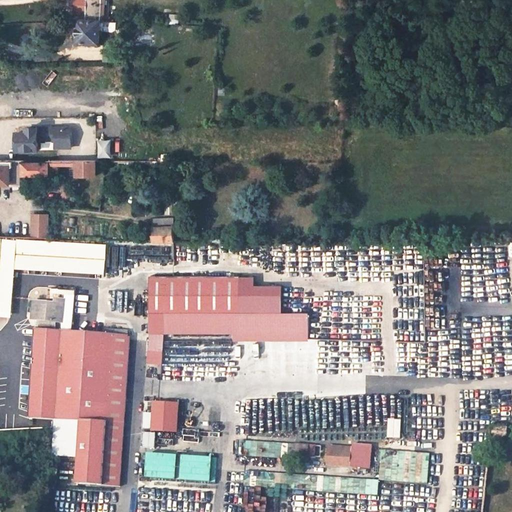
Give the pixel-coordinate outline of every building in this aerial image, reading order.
[(87,0),(87,20),(102,21),(103,0),(87,0)] [(79,19),(78,42),(101,43),(102,21),(87,20),(79,19)] [(61,133),(60,127),(29,128),(29,132),(18,132),(19,150),(39,150),(39,139),(58,139),(58,138),(58,133),(61,133)] [(60,127),(61,149),(76,149),(75,127),(60,127)] [(113,156),(113,138),(99,138),(100,156),(113,156)] [(0,159),(0,164),(11,165),(11,183),(22,183),(21,160),(0,159)] [(58,165),(58,160),(48,160),(48,163),(25,163),(25,174),(49,174),(49,172),(58,172),(58,165)] [(97,175),(96,160),(77,160),(77,165),(78,175),(97,175)] [(0,182),(11,183),(11,165),(0,164),(0,182)] [(183,187),(172,188),(172,197),(166,197),(167,213),(183,212),(183,187)] [(49,215),(34,215),(33,238),(49,238),(49,215)] [(154,226),(155,240),(175,241),(174,218),(154,219),(154,226)] [(0,313),(11,315),(18,238),(0,237),(0,313)] [(33,238),(20,238),(18,268),(86,272),(88,239),(49,238),(33,238)] [(152,276),(151,313),(243,314),(244,277),(152,276)] [(56,303),(34,301),(33,307),(38,308),(36,320),(40,320),(40,324),(55,325),(56,322),(64,323),(66,300),(56,299),(56,303)] [(238,336),(238,342),(313,343),(313,315),(243,314),(151,313),(151,335),(238,336)] [(61,419),(67,332),(38,330),(32,417),(61,419)] [(83,421),(79,481),(106,483),(116,334),(117,332),(110,332),(109,334),(67,332),(61,419),(83,421)] [(122,484),(132,335),(129,335),(116,334),(106,483),(122,484)] [(164,365),(165,352),(153,351),(152,363),(164,365)] [(183,403),(156,402),(155,430),(182,431),(183,403)] [(153,429),(153,412),(144,412),(145,429),(153,429)] [(507,440),(509,428),(491,426),(489,439),(507,440)] [(144,447),(156,447),(156,432),(144,431),(144,447)] [(308,445),(295,444),(295,456),(307,457),(308,445)] [(351,445),(351,447),(350,468),(371,469),(372,447),(351,445)] [(351,447),(326,446),(325,466),(350,468),(351,447)] [(381,479),(405,479),(405,450),(381,450),(381,479)] [(148,478),(179,478),(179,452),(148,452),(148,478)] [(212,482),(215,457),(185,453),(182,479),(212,482)] [(379,493),(379,478),(320,477),(320,492),(379,493)]
